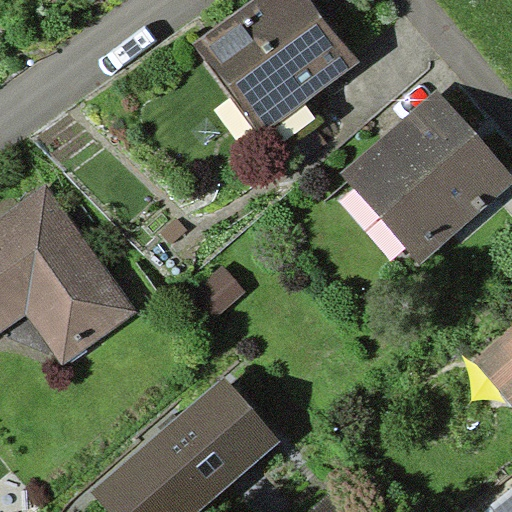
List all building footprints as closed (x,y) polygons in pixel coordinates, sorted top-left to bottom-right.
[(271,48),(229,78),(272,139),(370,70),(319,0),(271,0),(248,17),(271,48)] [(511,168),(449,94),(350,179),(430,273),(511,202),(511,168)] [(56,192),(0,228),(0,337),(33,318),(69,366),(144,313),(56,192)] [(511,336),(495,351),(511,369),(511,336)] [(228,383),(100,493),(116,511),(217,511),(288,452),(228,383)] [(511,511),(511,491),(496,505),(501,511),(511,511)]
